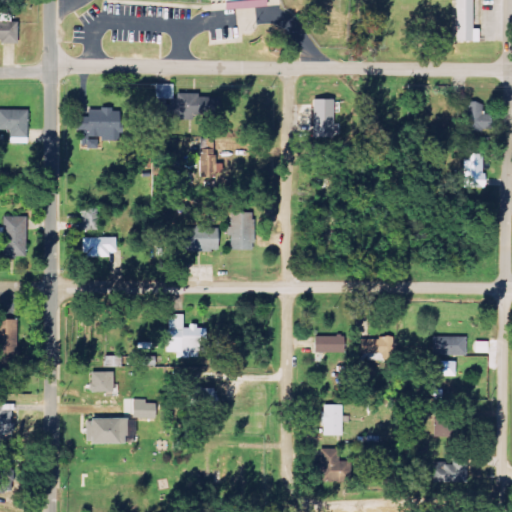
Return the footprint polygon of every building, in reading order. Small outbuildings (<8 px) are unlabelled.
[(455,0),(455,39),(471,40),(471,0),(455,0)] [(173,84),(154,85),(154,100),(155,100),(155,118),(203,117),(203,94),(173,94),(173,84)] [(333,99),(313,100),(313,137),(333,137),(333,99)] [(465,131),(484,132),(484,103),(465,102),(465,131)] [(119,140),(120,109),(87,108),(87,117),(77,116),(76,146),(97,147),(97,140),(119,140)] [(27,137),(27,110),(0,109),(0,130),(9,130),(9,137),(27,137)] [(483,154),(463,154),(463,187),(483,187),(483,154)] [(97,230),(96,208),(77,209),(79,231),(97,230)] [(253,213),(231,213),(231,226),(229,226),(228,250),(253,251),(253,213)] [(25,257),(26,217),(3,216),(2,257),(25,257)] [(180,251),(218,252),(218,229),(181,228),(180,251)] [(81,238),(82,257),(115,256),(115,238),(81,238)] [(206,329),(197,328),(197,326),(182,326),(182,314),(167,314),(167,352),(176,352),(176,358),(198,359),(198,353),(206,353),(206,329)] [(17,320),(0,319),(0,364),(17,365),(17,320)] [(315,336),(314,353),(344,353),(344,337),(315,336)] [(466,355),(466,337),(435,338),(436,356),(466,355)] [(359,354),(393,355),(394,339),(359,338),(359,354)] [(455,362),(438,362),(438,377),(455,377),(455,362)] [(112,372),(89,372),(90,393),(113,392),(112,372)] [(188,389),(187,406),(215,407),(215,389),(188,389)] [(0,442),(11,442),(11,411),(1,411),(1,401),(0,400),(0,442)] [(132,418),(154,419),(155,404),(147,403),(147,400),(133,400),(132,418)] [(342,436),(342,406),(322,405),(322,436),(342,436)] [(126,419),(85,419),(85,443),(133,444),(133,433),(126,433),(126,419)] [(434,438),(447,438),(447,424),(434,424),(434,438)] [(339,462),(339,449),(320,449),(320,481),(347,482),(348,462),(339,462)] [(0,456),(0,492),(12,493),(13,471),(10,471),(11,457),(0,456)] [(434,483),(467,484),(468,462),(434,461),(434,483)]
